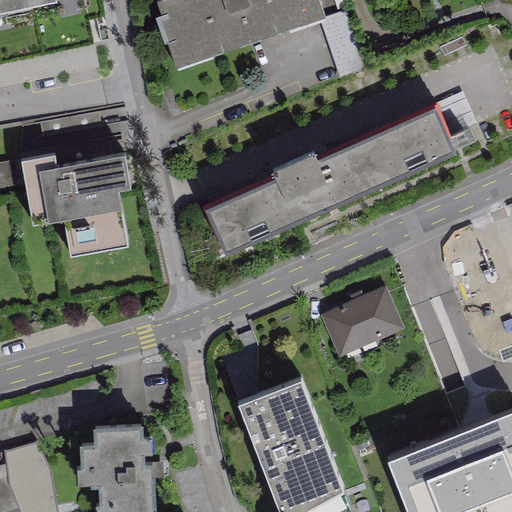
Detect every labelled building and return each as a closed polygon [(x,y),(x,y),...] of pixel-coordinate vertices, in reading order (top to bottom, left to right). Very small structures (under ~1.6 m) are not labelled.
[(0,0),(0,23),(55,12),(52,0),(0,0)] [(181,0),(155,9),(177,76),(320,28),(325,27),(322,19),(316,1),(317,0),(181,0)] [(345,12),(322,19),(325,27),(320,28),(338,80),(359,73),(363,65),(345,12)] [(273,185),(203,216),(226,267),(457,165),(435,116),(319,167),(312,153),(268,173),(273,185)] [(53,154),(20,160),(32,234),(46,231),(46,233),(63,230),(69,266),(127,256),(118,202),(130,200),(124,166),(57,177),(53,154)] [(511,274),(491,230),(420,263),(448,323),(491,303),(487,294),(511,282),(511,274)] [(386,281),(321,309),(339,352),(404,324),(386,281)] [(294,511),(346,487),(301,377),(237,402),(283,511),(294,511)] [(462,421),(384,452),(389,463),(376,468),(393,511),(412,511),(511,472),(511,393),(488,403),(492,412),(463,423),(462,421)] [(97,511),(156,511),(155,462),(145,463),(145,455),(152,454),(151,441),(143,441),(143,427),(94,429),(94,445),(80,445),(81,470),(76,470),(76,488),(99,487),(100,503),(98,503),(97,511)] [(37,439),(5,448),(9,478),(21,511),(57,511),(50,468),(37,439)]
